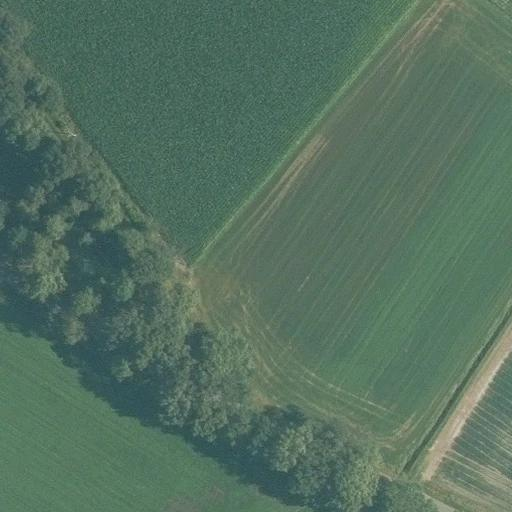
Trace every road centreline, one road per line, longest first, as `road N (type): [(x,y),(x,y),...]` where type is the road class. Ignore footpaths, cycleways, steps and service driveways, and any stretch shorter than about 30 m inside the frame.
road 1 (unclassified): [(435,511),(0,269)]
road 2 (track): [(0,87),(244,411)]
